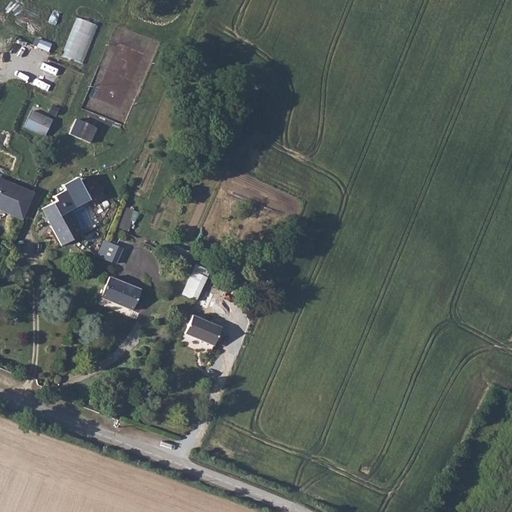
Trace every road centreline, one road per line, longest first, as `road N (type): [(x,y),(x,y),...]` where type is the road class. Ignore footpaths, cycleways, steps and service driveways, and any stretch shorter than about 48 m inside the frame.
road 1 (tertiary): [(0,394),(298,511)]
road 2 (unknown): [(21,403),(28,257)]
